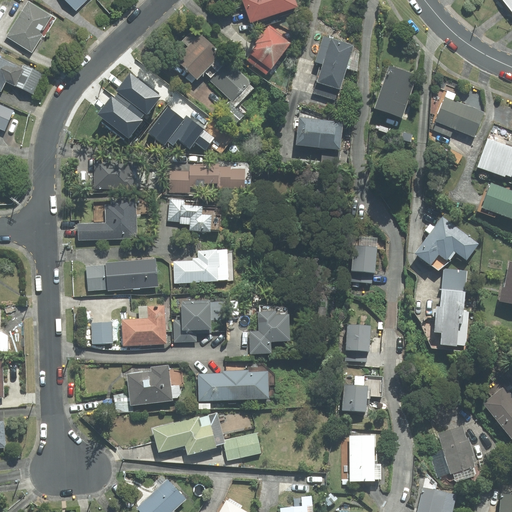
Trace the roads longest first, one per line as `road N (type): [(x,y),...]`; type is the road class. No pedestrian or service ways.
road 1 (residential): [(162,0),(65,96),(48,132),(44,227)]
road 2 (residential): [(44,227),(52,409),(71,467)]
